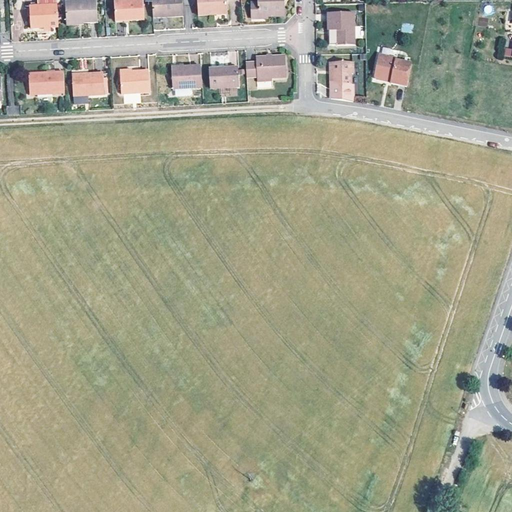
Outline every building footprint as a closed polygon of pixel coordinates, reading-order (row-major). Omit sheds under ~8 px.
[(69,21),(80,21),(84,21),(84,22),(100,22),(99,0),(97,0),(68,2),(69,21)] [(126,16),(126,19),(147,18),(146,0),(116,2),(117,17),(126,16)] [(155,0),(156,18),(186,16),(185,0),(155,0)] [(200,0),(201,15),(229,14),(228,0),(200,0)] [(269,16),(286,16),(285,0),(260,0),(261,2),(261,16),(269,16)] [(269,19),(269,16),(261,16),(261,2),(254,3),(254,19),(269,19)] [(32,27),(61,26),(60,5),(41,6),(31,6),(32,27)] [(336,45),(336,46),(353,46),(353,14),(328,14),(328,32),(329,32),(329,45),(336,45)] [(503,55),(511,56),(511,49),(505,48),(503,55)] [(396,59),(378,55),(374,77),(376,80),(382,81),(385,79),(391,80),(390,84),(406,87),(410,64),(395,61),(396,59)] [(258,63),(248,63),(248,77),(259,77),(259,79),(274,78),(288,77),(287,57),(258,58),(258,63)] [(329,62),(329,70),(332,70),(333,74),(329,73),(329,98),(352,101),(352,85),(349,85),(350,73),(352,74),(353,62),(329,62)] [(175,88),(205,86),(203,65),(174,66),(175,88)] [(231,70),(231,69),(210,70),(211,90),(241,88),(240,69),(231,70)] [(150,72),(133,73),(133,75),(122,76),(123,96),(151,93),(150,72)] [(31,95),(66,93),(65,73),(29,75),(31,95)] [(75,97),(106,95),(104,74),(73,76),(75,97)]
